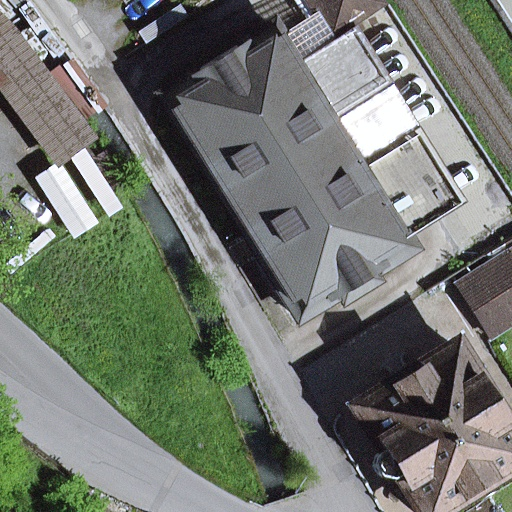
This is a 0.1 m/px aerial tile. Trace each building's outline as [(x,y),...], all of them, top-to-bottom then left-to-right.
[(380,4),(376,0),(304,0),(308,5),(329,37),(380,4)] [(329,37),(308,5),(275,25),(354,158),(389,137),(329,37)] [(0,20),(0,71),(2,74),(58,161),(107,145),(17,40),(0,20)] [(163,93),(297,317),(409,249),(354,158),(275,25),(163,93)] [(511,321),(511,262),(506,254),(456,286),(488,336),(511,321)] [(417,511),(434,511),(511,464),(511,442),(452,345),(351,407),(379,452),(373,456),(372,467),(378,476),(388,479),(395,476),(417,511)]
